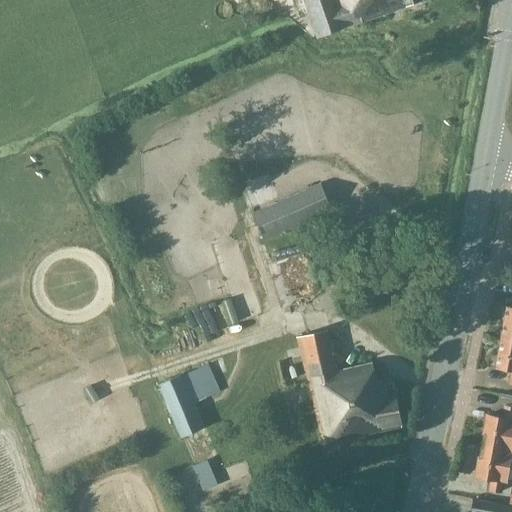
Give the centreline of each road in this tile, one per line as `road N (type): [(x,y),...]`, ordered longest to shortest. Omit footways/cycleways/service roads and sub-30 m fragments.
road 1 (tertiary): [(415,511),(487,154)]
road 2 (tertiary): [(487,154),(511,12)]
